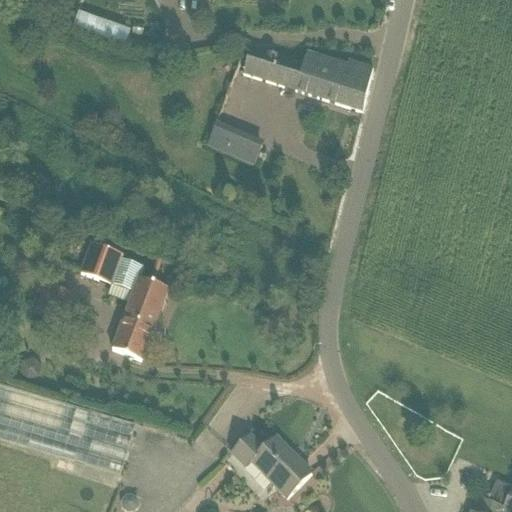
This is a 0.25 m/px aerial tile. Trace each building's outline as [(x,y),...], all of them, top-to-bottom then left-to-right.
[(252,52),(244,77),(363,116),(373,71),(349,64),(348,68),(308,56),(305,66),(252,52)] [(214,124),(204,148),(253,167),(263,144),(214,124)] [(90,247),(80,277),(112,288),(108,299),(130,307),(112,353),(141,364),(168,293),(139,282),(144,271),(122,263),(124,259),(90,247)] [(38,285),(35,294),(40,296),(44,298),(48,288),(38,285)] [(0,442),(121,479),(135,429),(0,388),(0,442)] [(288,502),(312,478),(276,441),(264,453),(250,440),(233,456),(247,470),(252,465),(288,502)] [(511,511),(511,489),(496,484),(487,504),(480,501),(474,511),(511,511)]
